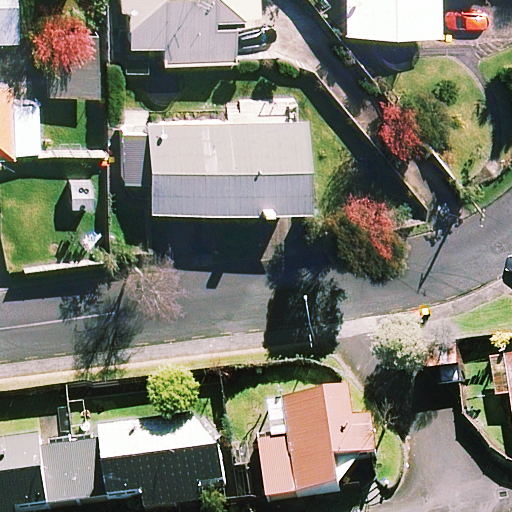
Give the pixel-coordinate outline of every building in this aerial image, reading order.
[(8,0),(0,0),(0,37),(9,37),(8,0)] [(116,0),(116,11),(125,11),(126,44),(158,43),(158,61),(229,60),(228,23),(208,23),(208,13),(250,12),(250,0),(116,0)] [(432,32),(432,0),(341,0),(341,32),(432,32)] [(91,95),(94,35),(48,32),(45,93),(91,95)] [(5,103),(5,86),(0,85),(0,153),(35,153),(35,103),(5,103)] [(229,111),(229,120),(143,122),(144,131),(119,132),(120,181),(144,181),(145,210),(301,206),(298,109),(229,111)] [(511,361),(497,363),(502,401),(511,399),(511,361)] [(353,428),(351,403),(270,409),(273,443),(253,445),(257,504),(339,499),(337,467),(374,465),(372,427),(353,428)] [(225,493),(216,426),(0,453),(0,511),(73,511),(145,503),(146,511),(194,511),(203,511),(202,496),(225,493)]
